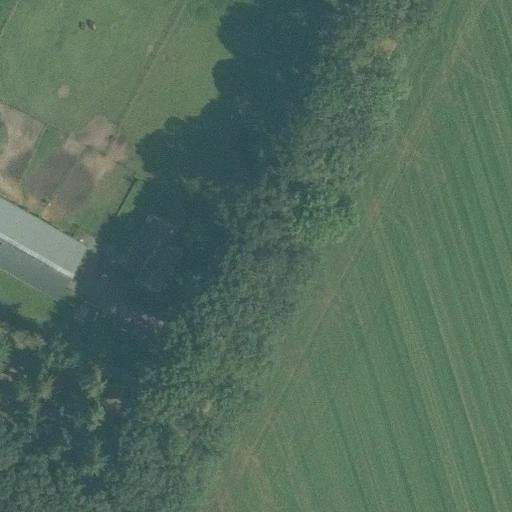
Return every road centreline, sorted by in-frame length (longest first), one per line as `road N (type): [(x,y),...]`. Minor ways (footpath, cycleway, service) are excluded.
road 1 (unclassified): [(135,480),(378,0)]
road 2 (track): [(121,506),(0,458)]
